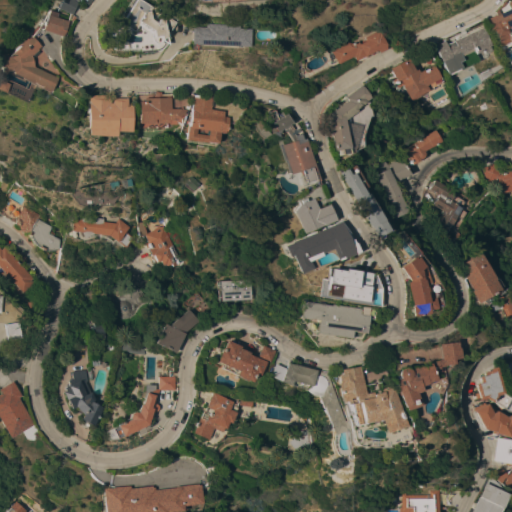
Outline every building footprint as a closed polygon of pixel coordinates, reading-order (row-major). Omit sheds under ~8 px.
[(81,0),(75,6),(69,0),(67,0),(61,14),(48,8),(51,0),(81,0)] [(127,0),(161,22),(151,38),(149,38),(148,40),(147,40),(146,41),(145,43),(143,43),(142,43),(140,43),(139,42),(139,41),(138,39),(137,36),(137,34),(133,31),(132,33),(131,32),(129,31),(127,30),(126,28),(127,27),(124,25),(120,32),(107,24),(122,0),(127,0)] [(467,19),(480,13),(481,14),(492,8),(489,2),(493,0),(508,0),(511,8),(511,31),(508,33),(508,34),(494,41),(493,41),(484,46),(482,41),(481,41),(480,39),(479,40),(474,30),(473,31),(468,20),(467,19)] [(48,13),(46,17),(58,21),(53,37),(32,30),(33,29),(29,28),(39,10),(48,13)] [(176,44),(177,27),(190,28),(190,24),(224,25),(224,29),(236,29),(235,47),(176,44)] [(428,40),(429,43),(465,26),(474,45),(466,49),(467,51),(460,54),(461,57),(447,63),(446,60),(438,64),(437,62),(429,66),(425,59),(424,60),(417,45),(428,40)] [(333,41),(335,45),(363,30),(371,46),(369,47),(370,49),(363,53),(361,50),(349,57),(348,56),(341,60),(338,56),(323,65),(316,50),(333,41)] [(31,46),(27,49),(28,50),(21,56),(23,67),(47,79),(41,91),(2,74),(2,70),(0,70),(0,56),(5,56),(2,52),(3,52),(4,49),(7,46),(10,45),(12,44),(11,43),(17,38),(18,39),(19,37),(20,38),(22,36),(31,46)] [(393,58),(400,71),(402,69),(404,72),(418,65),(427,82),(413,90),(413,91),(394,101),(386,86),(382,89),(377,78),(379,77),(374,69),(393,58)] [(314,116),(317,116),(316,113),(334,100),(332,96),(347,85),(349,87),(349,86),(355,94),(355,95),(357,97),(351,101),(352,102),(348,105),(348,104),(345,106),(345,107),(343,109),(344,111),(334,118),(335,122),(347,126),(340,153),(337,152),(336,153),(324,156),(323,150),(321,151),(314,116)] [(77,130),(76,130),(77,95),(99,95),(99,103),(101,103),(101,98),(116,99),(116,105),(122,105),(121,132),(105,131),(105,136),(77,135),(77,130)] [(198,142),(198,143),(177,140),(179,126),(180,126),(180,122),(178,121),(179,116),(181,117),(182,109),(181,109),(183,95),(202,97),(201,109),(214,111),(213,116),(218,117),(216,133),(211,132),(209,143),(198,142)] [(129,123),(128,102),(134,102),(134,98),(161,98),(161,109),(169,109),(169,107),(172,107),(172,109),(175,109),(174,115),(170,116),(170,119),(162,119),(162,120),(159,120),(159,123),(129,123)] [(266,112),(269,112),(272,116),(278,115),(281,124),(278,125),(281,129),(279,131),(284,128),(286,131),(282,134),(282,135),(288,133),(290,139),(293,138),(307,183),(291,183),(292,185),(288,187),(284,176),(288,175),(287,172),(277,174),(268,145),(279,142),(271,129),(264,132),(263,131),(258,135),(254,128),(256,126),(254,113),(265,109),(266,110),(266,112)] [(431,141),(414,151),(415,153),(415,156),(414,158),(412,159),(410,159),(410,160),(401,166),(392,149),(424,129),(431,141)] [(385,182),(398,213),(386,219),(362,167),(375,162),(378,165),(391,159),(402,174),(385,182)] [(491,173),(511,165),(511,200),(507,202),(503,189),(490,194),(484,179),(476,182),(471,168),(487,162),(488,164),(491,173)] [(358,226),(358,227),(326,172),(334,168),(338,174),(341,173),(354,194),(356,193),(366,210),(367,209),(379,228),(364,237),(358,226)] [(126,178),(128,185),(123,186),(120,188),(118,185),(117,180),(126,178)] [(429,209),(422,204),(428,195),(419,189),(425,178),(441,188),(441,189),(458,200),(453,208),(456,210),(455,212),(457,213),(453,220),(451,219),(450,221),(447,219),(441,228),(449,233),(444,241),(441,239),(440,240),(428,232),(429,230),(420,224),(421,222),(429,209)] [(13,221),(0,213),(0,208),(7,197),(19,204),(38,215),(36,219),(50,226),(46,233),(57,239),(56,249),(52,250),(49,250),(46,250),(41,249),(37,247),(34,245),(32,243),(30,239),(29,235),(26,234),(26,232),(24,232),(22,232),(18,230),(17,229),(16,225),(12,223),(13,221)] [(289,233),(280,211),(286,204),(288,202),(287,200),(292,198),(293,200),(299,198),(304,209),(315,204),(322,220),(289,233)] [(68,231),(69,219),(76,219),(76,218),(78,218),(79,218),(80,217),(84,216),(100,218),(100,221),(113,223),(116,218),(127,226),(123,232),(132,238),(125,249),(106,235),(91,233),(81,238),(78,232),(68,231)] [(146,233),(152,230),(153,228),(159,226),(160,226),(163,225),(172,245),(171,246),(176,258),(178,257),(180,261),(173,264),(174,265),(170,266),(169,263),(164,265),(163,264),(160,265),(158,260),(155,262),(151,254),(150,255),(145,242),(147,241),(143,234),(139,236),(137,221),(142,220),(146,233)] [(271,246),(309,229),(309,228),(314,225),(315,227),(327,222),(334,233),(337,239),(338,238),(340,243),(341,242),(345,252),(328,259),(328,258),(323,260),(318,249),(307,254),(308,255),(295,261),(298,268),(287,273),(279,255),(276,256),(271,246)] [(33,280),(19,292),(0,270),(0,250),(3,246),(33,280)] [(483,279),(482,280),(488,289),(465,302),(458,291),(460,290),(452,276),(455,274),(449,263),(468,252),(483,279)] [(400,257),(401,258),(403,257),(409,253),(415,263),(410,266),(415,282),(409,284),(410,287),(411,287),(412,291),(411,291),(412,299),(420,297),(422,309),(414,310),(414,313),(397,317),(391,282),(394,281),(393,280),(385,266),(400,257)] [(304,296),(307,282),(308,282),(309,278),(312,279),(314,268),(322,269),(322,267),(330,268),(330,271),(355,276),(351,304),(304,296)] [(243,278),(244,301),(211,302),(210,279),(243,278)] [(497,309),(500,318),(493,320),(487,307),(478,312),(475,305),(485,301),(499,291),(507,303),(497,309)] [(303,333),(304,323),(297,321),(297,319),(288,318),(291,301),(310,304),(310,303),(355,310),(352,333),(338,331),(337,338),(303,333)] [(157,323),(161,325),(181,309),(191,322),(176,333),(166,353),(147,343),(157,323)] [(95,321),(96,325),(97,325),(99,334),(100,339),(90,341),(89,336),(88,336),(88,333),(87,333),(86,331),(87,331),(86,327),(88,327),(88,323),(95,321)] [(0,323),(13,322),(16,338),(2,341),(0,329),(0,323)] [(213,368),(214,365),(207,361),(213,347),(214,348),(218,340),(231,346),(230,348),(240,352),(240,354),(247,357),(252,345),(264,350),(259,362),(256,361),(249,375),(246,374),(242,382),(213,368)] [(440,341),(441,348),(443,347),(444,358),(437,359),(437,363),(428,364),(429,366),(423,368),(424,372),(417,374),(419,380),(418,380),(418,381),(404,386),(405,391),(404,392),(404,393),(400,395),(403,405),(389,411),(387,406),(377,380),(383,378),(382,376),(381,375),(381,374),(382,372),(382,371),(383,369),(385,368),(386,368),(388,368),(389,368),(391,368),(392,369),(399,366),(400,368),(424,359),(422,343),(427,343),(440,341)] [(118,352),(118,350),(114,350),(116,342),(137,346),(137,355),(118,352)] [(511,381),(501,385),(500,381),(492,384),(487,366),(495,364),(495,363),(509,359),(510,362),(511,361),(511,381)] [(264,364),(273,368),(275,363),(281,364),(313,374),(330,421),(332,420),(335,430),(330,432),(326,433),(321,435),(311,407),(310,408),(306,396),(303,396),(302,396),(300,395),(297,393),(295,391),(295,390),(294,389),(279,386),(259,376),(264,364)] [(326,370),(344,366),(349,393),(356,392),(356,389),(364,387),(364,389),(375,385),(388,426),(390,425),(395,440),(376,446),(373,448),(368,447),(369,434),(364,420),(354,421),(354,423),(349,424),(349,426),(347,430),(340,431),(336,428),(332,404),(333,404),(333,401),(327,402),(323,383),(324,383),(323,375),(327,374),(326,370)] [(482,367),(489,393),(511,407),(506,416),(502,413),(495,411),(489,408),(488,410),(483,407),(484,405),(471,398),(465,400),(465,399),(463,399),(461,393),(463,393),(461,384),(466,383),(464,377),(469,375),(469,372),(476,370),(475,368),(478,368),(482,367)] [(63,406),(61,406),(60,403),(61,401),(56,391),(59,390),(58,387),(62,385),(62,380),(66,379),(65,371),(79,370),(80,381),(79,382),(87,399),(85,402),(87,403),(88,402),(92,404),(91,405),(95,407),(85,426),(82,424),(81,424),(79,424),(78,423),(77,422),(76,421),(73,419),(76,415),(74,413),(73,415),(69,410),(70,409),(68,407),(64,409),(63,406)] [(114,437),(113,436),(108,438),(108,439),(101,440),(99,440),(98,439),(98,438),(97,433),(97,432),(98,431),(99,430),(108,426),(109,425),(108,424),(114,422),(115,423),(118,421),(121,418),(121,417),(122,413),(126,411),(129,412),(132,404),(133,405),(137,396),(137,384),(147,385),(147,389),(149,389),(150,376),(166,377),(166,390),(151,390),(146,403),(148,404),(149,405),(150,407),(150,408),(150,410),(149,411),(147,412),(145,411),(143,411),(139,425),(114,437)] [(0,431),(0,384),(6,381),(15,396),(12,398),(33,436),(26,440),(19,438),(15,431),(4,438),(0,431)] [(216,398),(216,399),(227,404),(226,407),(228,408),(225,416),(226,418),(224,421),(223,421),(222,423),(219,422),(216,429),(215,428),(213,432),(204,428),(199,439),(184,432),(190,417),(191,418),(194,411),(195,412),(197,407),(203,392),(216,398)] [(503,421),(511,427),(511,432),(508,440),(495,436),(495,437),(480,433),(481,432),(470,429),(459,408),(470,402),(471,404),(473,403),(474,405),(485,412),(484,412),(492,417),(494,415),(503,421)] [(293,447),(286,452),(279,442),(286,437),(286,431),(299,430),(302,446),(293,447)] [(480,460),(484,437),(511,442),(511,465),(483,461),(480,460)] [(511,504),(491,483),(494,479),(493,478),(488,482),(480,474),(488,467),(495,475),(501,469),(503,471),(505,469),(506,470),(507,469),(511,473),(511,504)] [(479,476),(490,488),(489,490),(496,493),(498,497),(494,507),(491,506),(489,510),(491,511),(490,511),(458,511),(473,483),(474,483),(476,479),(477,477),(479,476)] [(97,511),(95,488),(122,485),(122,488),(144,486),(144,487),(146,487),(146,490),(168,487),(168,486),(190,484),(191,485),(193,485),(195,504),(176,506),(176,511),(168,511),(97,511)] [(389,511),(390,493),(394,493),(394,494),(417,495),(417,490),(423,490),(423,489),(427,489),(427,511),(389,511)] [(4,511),(8,508),(7,507),(13,501),(24,511),(23,511),(4,511)]
